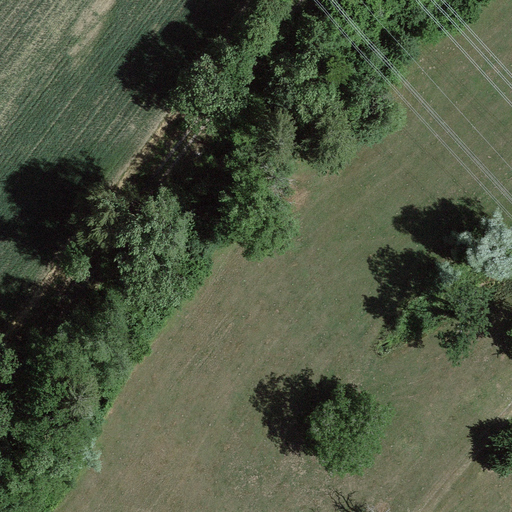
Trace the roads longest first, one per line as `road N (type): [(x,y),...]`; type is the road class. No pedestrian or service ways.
road 1 (track): [(0,316),(191,145),(299,0)]
road 2 (track): [(424,511),(511,410)]
